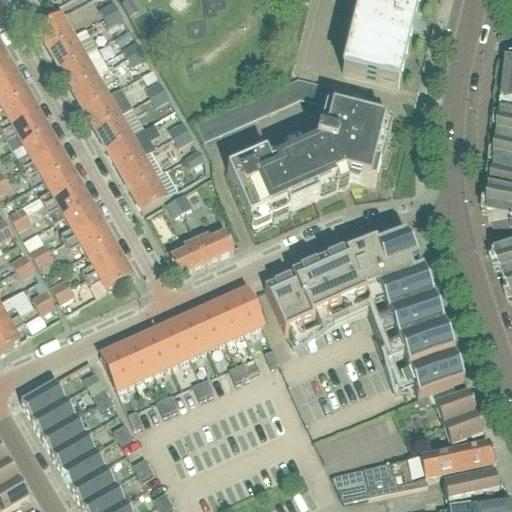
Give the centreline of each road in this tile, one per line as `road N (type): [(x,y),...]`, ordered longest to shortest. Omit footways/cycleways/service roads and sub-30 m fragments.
road 1 (residential): [(168,311),(0,9)]
road 2 (residential): [(168,311),(342,233),(458,222)]
road 3 (residential): [(458,222),(452,142),(476,0)]
road 4 (residential): [(0,387),(168,311)]
road 5 (residential): [(511,392),(458,222)]
